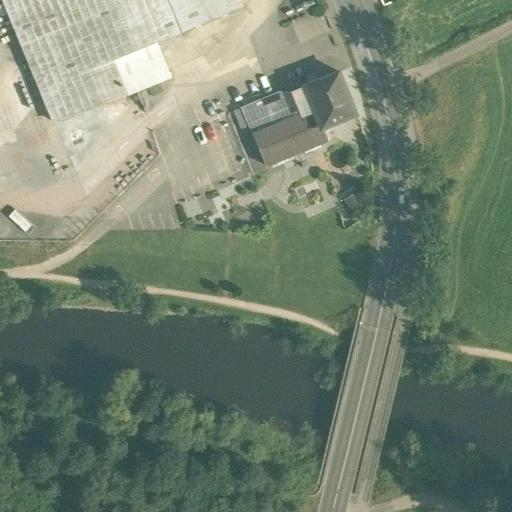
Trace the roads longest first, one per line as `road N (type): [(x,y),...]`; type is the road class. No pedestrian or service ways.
road 1 (track): [(0,286),(155,300),(294,326),(421,362),(511,367)]
road 2 (secondary): [(348,0),(382,91),(401,190),(385,306),(339,490)]
road 3 (track): [(382,91),(511,26)]
